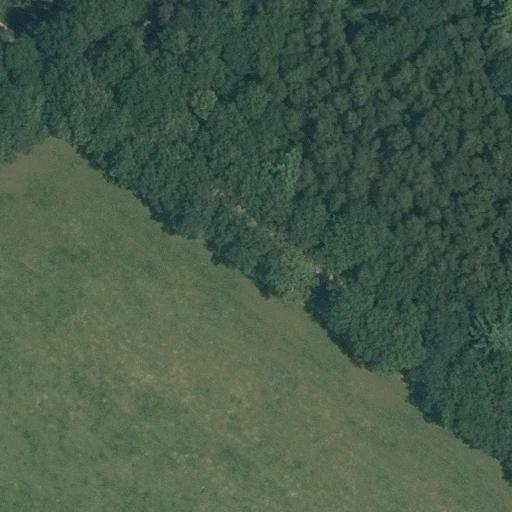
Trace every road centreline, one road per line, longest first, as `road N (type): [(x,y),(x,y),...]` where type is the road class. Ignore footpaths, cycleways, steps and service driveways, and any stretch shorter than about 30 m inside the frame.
road 1 (track): [(63,77),(511,420)]
road 2 (track): [(63,77),(202,0)]
